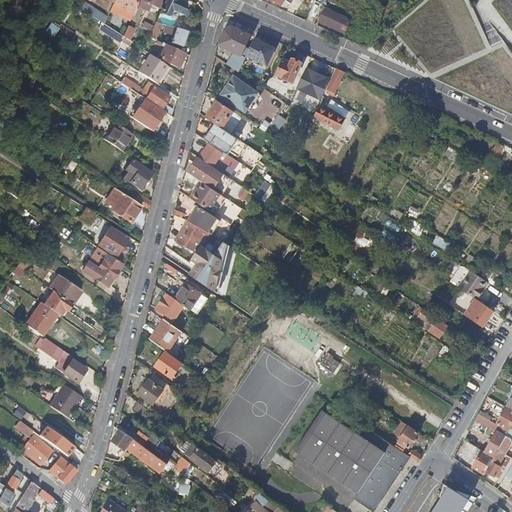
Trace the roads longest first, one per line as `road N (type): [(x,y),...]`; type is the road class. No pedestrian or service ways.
road 1 (residential): [(74,506),(157,248),(218,0)]
road 2 (tertiary): [(511,133),(220,0)]
road 3 (residential): [(440,457),(511,339)]
